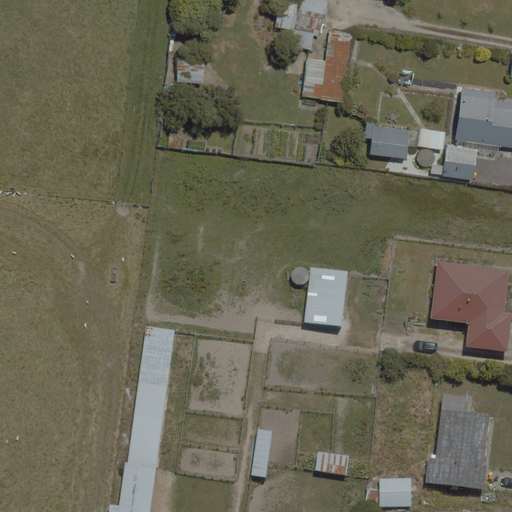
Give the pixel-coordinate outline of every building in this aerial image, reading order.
[(321,0),(281,0),(278,26),(291,28),(288,49),(308,52),(302,94),(345,101),(357,25),(324,19),(327,1),(321,0)] [(205,54),(177,54),(177,80),(205,80),(205,54)] [(461,85),(457,143),(445,142),(444,163),(430,162),(430,173),(443,174),(474,176),(475,149),(498,150),(498,145),(511,146),(511,98),(496,98),(497,87),(461,85)] [(371,124),(370,151),(408,152),(409,125),(371,124)] [(422,127),(419,145),(442,148),(444,130),(422,127)] [(506,315),(509,267),(436,261),(432,319),(468,321),(466,348),(508,351),(510,315),(506,315)] [(310,271),(309,271),(308,270),(307,269),(306,268),(305,267),(303,267),(302,267),(300,267),(299,267),(298,268),(296,269),(295,269),(294,270),(293,272),(292,273),(292,274),(292,276),(291,277),(291,278),(292,280),(292,281),(293,282),(294,284),(295,285),(296,286),(297,286),(298,287),(300,287),(301,287),(302,287),(304,287),(305,287),(307,286),(308,285),(309,286),(305,325),(344,329),(350,269),(311,265),(310,271)] [(151,511),(180,335),(145,330),(115,511),(151,511)] [(482,492),(495,416),(468,411),(469,406),(441,401),(427,482),(482,492)] [(272,429),(258,427),(252,475),(267,476),(272,429)] [(317,451),(316,470),(348,473),(350,455),(317,451)] [(414,476),(377,478),(378,508),(415,506),(414,476)]
